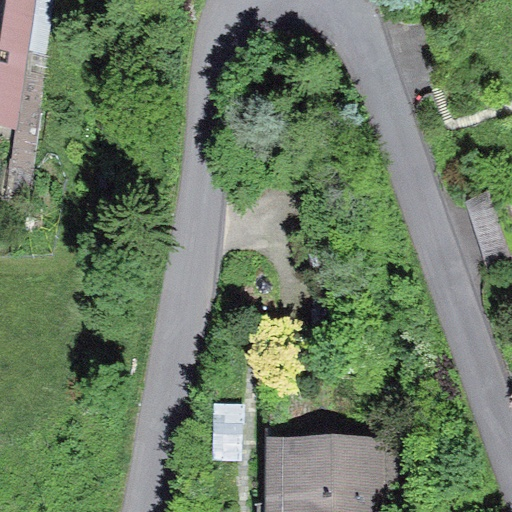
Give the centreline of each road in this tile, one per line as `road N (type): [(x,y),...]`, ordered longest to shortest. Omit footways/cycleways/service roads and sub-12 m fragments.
road 1 (residential): [(151,511),(224,23),(239,0)]
road 2 (residential): [(351,0),(434,194),(511,464)]
